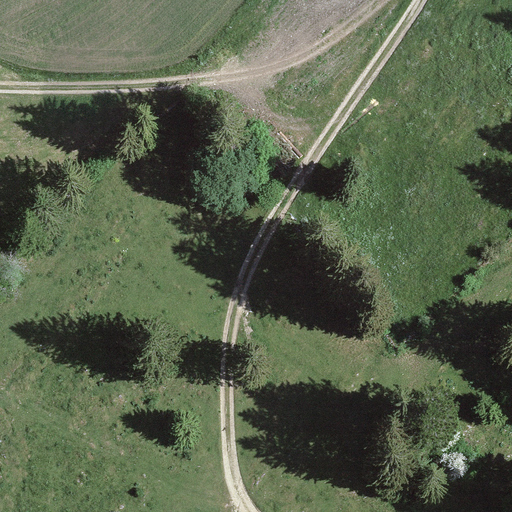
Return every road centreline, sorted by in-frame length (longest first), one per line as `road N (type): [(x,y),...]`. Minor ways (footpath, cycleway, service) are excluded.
road 1 (unclassified): [(417,0),(258,229),(237,286),(225,446),(251,511)]
road 2 (track): [(0,81),(178,81),(259,67),(317,41),(374,0)]
